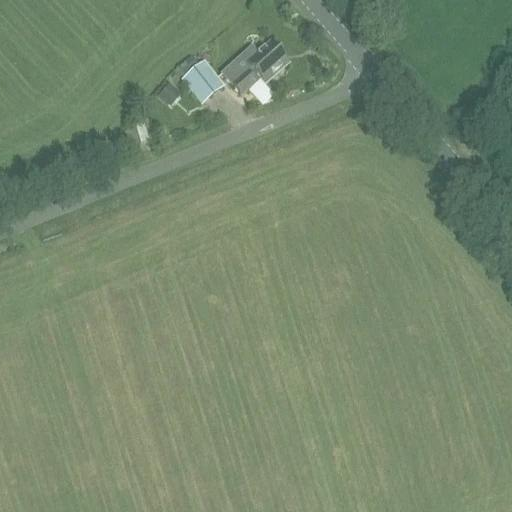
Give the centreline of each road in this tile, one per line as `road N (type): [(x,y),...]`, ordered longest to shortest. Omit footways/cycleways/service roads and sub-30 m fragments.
road 1 (unclassified): [(0,231),(377,76)]
road 2 (unclassified): [(511,232),(377,76)]
